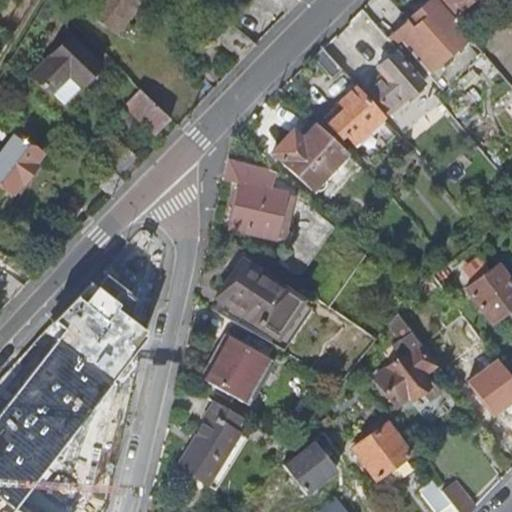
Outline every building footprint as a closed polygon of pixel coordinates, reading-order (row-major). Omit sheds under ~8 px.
[(117,31),(135,0),(94,0),(87,12),(117,31)] [(472,43),(435,0),(426,8),(424,15),(428,20),(422,25),(418,21),(410,27),(409,25),(388,42),(395,50),(402,45),(430,79),(472,43)] [(440,0),(453,16),(472,0),(440,0)] [(241,61),(256,45),(232,25),(216,41),(241,61)] [(97,60),(67,30),(30,66),(61,96),(97,60)] [(472,43),(430,79),(443,95),(485,57),(472,43)] [(323,52),(314,60),(331,79),(340,71),(323,52)] [(384,113),(415,87),(390,57),(373,71),(380,79),(366,91),(384,113)] [(511,84),(509,81),(492,94),(511,119),(511,121),(507,126),(511,131),(511,84)] [(171,114),(142,86),(118,110),(130,122),(139,113),(157,129),(171,114)] [(377,119),(353,91),(338,105),(321,119),(345,146),(377,119)] [(123,176),(142,156),(114,128),(94,147),(123,176)] [(295,148),(286,141),(270,158),(311,195),(343,158),(311,130),(302,140),(295,148)] [(32,159),(40,150),(15,131),(0,150),(0,180),(10,188),(18,178),(21,180),(35,162),(32,159)] [(295,148),(302,140),(293,132),(286,141),(295,148)] [(111,188),(123,176),(94,147),(82,160),(111,188)] [(233,230),(273,240),(284,197),(267,193),(269,186),(265,180),(245,175),(239,203),(233,230)] [(494,255),(482,237),(474,243),(487,260),(494,255)] [(470,281),(489,268),(480,254),(461,267),(470,281)] [(0,511),(17,511),(9,505),(28,480),(82,492),(103,396),(111,398),(119,368),(144,337),(139,333),(144,328),(123,313),(135,297),(130,294),(140,280),(112,259),(104,270),(38,354),(15,381),(6,374),(0,381),(0,388),(6,393),(0,400),(0,511)] [(0,283),(10,291),(22,279),(0,262),(0,283)] [(211,306),(272,348),(300,307),(241,264),(211,306)] [(511,288),(498,271),(468,293),(493,327),(511,312),(511,288)] [(263,357),(225,336),(200,380),(237,401),(263,357)] [(416,373),(428,365),(416,349),(375,380),(394,406),(406,397),(409,401),(427,387),(416,373)] [(241,420),(207,401),(199,415),(202,417),(172,462),(200,481),(241,420)] [(376,477),(408,453),(385,423),(354,446),(376,477)] [(304,491),(334,467),(313,441),(282,465),(304,491)] [(441,490),(434,479),(420,490),(435,511),(439,511),(451,503),(441,490)] [(458,511),(467,511),(475,505),(455,479),(441,490),(451,503),(458,511)] [(346,511),(335,496),(312,511),(346,511)]
